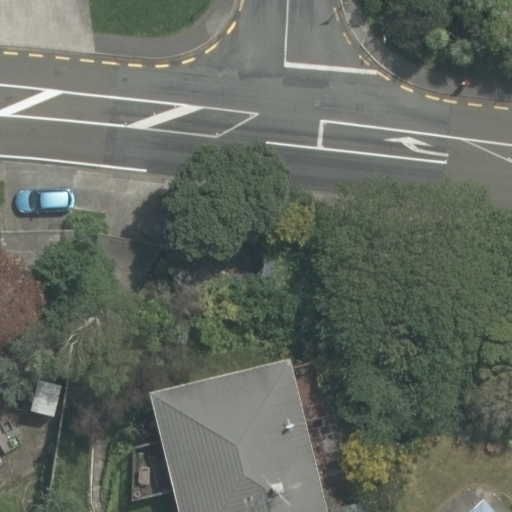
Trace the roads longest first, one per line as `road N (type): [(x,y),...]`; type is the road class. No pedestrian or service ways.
road 1 (tertiary): [(277,126),(0,102)]
road 2 (tertiary): [(511,156),(277,126)]
road 3 (residential): [(277,126),(283,0)]
